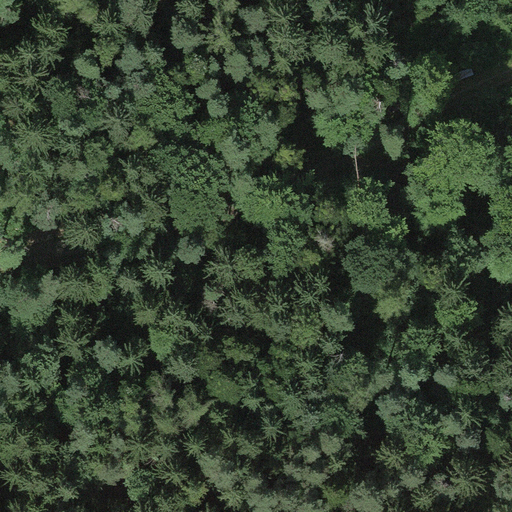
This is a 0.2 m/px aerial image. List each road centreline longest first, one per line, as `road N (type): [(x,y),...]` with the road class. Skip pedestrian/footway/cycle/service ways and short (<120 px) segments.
road 1 (track): [(0,270),(176,231),(511,72)]
road 2 (track): [(511,187),(387,175),(343,158)]
